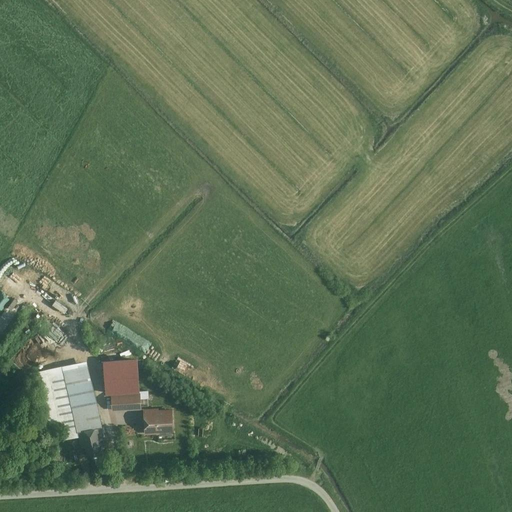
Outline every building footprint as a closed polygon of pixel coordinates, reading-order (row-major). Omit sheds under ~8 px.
[(6,265),(29,277),(34,268),(11,256),(6,265)] [(44,288),(49,276),(33,270),(29,282),(44,288)] [(12,298),(0,317),(0,341),(22,305),(12,298)] [(89,368),(40,379),(54,443),(81,437),(80,432),(102,427),(89,368)] [(144,408),(143,390),(111,392),(112,410),(144,408)] [(178,432),(176,407),(147,408),(148,434),(178,432)] [(108,452),(102,427),(80,432),(81,437),(85,457),(108,452)] [(95,466),(104,465),(104,455),(94,456),(95,466)]
